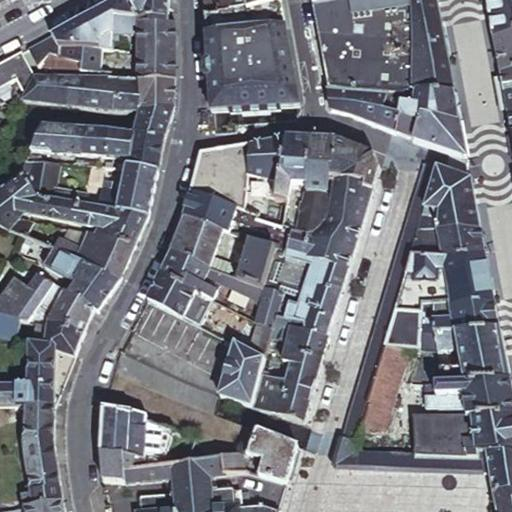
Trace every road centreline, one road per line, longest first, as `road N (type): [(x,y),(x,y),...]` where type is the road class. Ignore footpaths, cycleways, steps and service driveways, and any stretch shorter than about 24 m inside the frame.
road 1 (residential): [(319,124),(404,151),(304,511)]
road 2 (residential): [(180,148),(170,200),(131,293),(88,366),(75,422),(83,511)]
road 3 (residential): [(186,0),(189,111),(180,148)]
road 4 (residential): [(180,148),(319,124)]
road 5 (residential): [(292,0),(319,124)]
